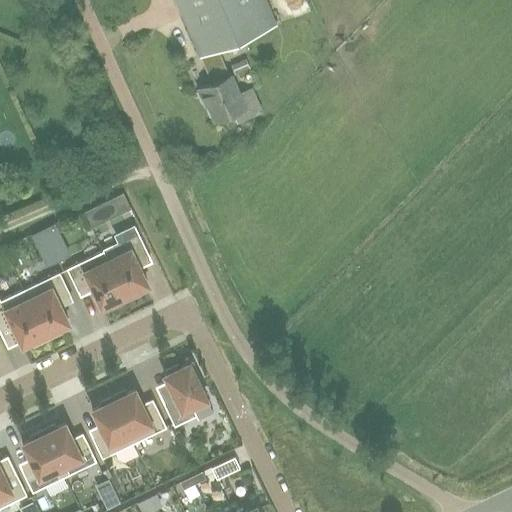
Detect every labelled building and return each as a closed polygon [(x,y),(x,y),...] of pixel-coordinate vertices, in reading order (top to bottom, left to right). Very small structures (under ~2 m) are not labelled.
[(227,71),(217,48),(276,23),(265,0),(175,0),(209,79),(195,85),(204,106),(207,105),(213,120),(245,107),(230,70),(227,71)] [(117,242),(102,249),(102,250),(126,300),(141,292),(139,288),(147,284),(139,267),(137,262),(149,256),(138,233),(134,225),(114,234),(117,242)] [(63,244),(52,249),(58,259),(68,254),(63,244)] [(52,249),(42,254),(47,265),(58,259),(52,249)] [(102,250),(66,268),(77,291),(90,285),(101,307),(109,302),(112,307),(126,300),(102,250)] [(23,289),(47,338),(61,331),(59,327),(68,322),(58,300),(70,294),(59,271),(23,289)] [(0,323),(9,320),(21,345),(30,341),(32,345),(47,338),(23,289),(0,299),(0,323)] [(190,365),(189,362),(179,367),(177,364),(164,370),(166,373),(163,375),(173,394),(161,400),(174,425),(195,415),(197,419),(213,411),(196,378),(199,376),(193,363),(190,365)] [(124,390),(111,396),(134,442),(166,426),(154,403),(144,409),(134,389),(126,393),(124,390)] [(102,457),(134,442),(111,396),(98,402),(100,405),(92,409),(101,429),(90,434),(102,457)] [(64,476),(96,460),(84,437),(74,442),(64,423),(56,427),(54,423),(42,430),(64,476)] [(42,430),(29,436),(30,439),(22,443),(31,463),(20,468),(32,491),(64,476),(42,430)] [(234,456),(211,467),(216,478),(239,467),(234,456)] [(0,506),(26,494),(15,471),(4,476),(0,467),(0,506)] [(202,470),(191,475),(195,483),(205,478),(202,470)] [(195,483),(191,475),(179,481),(183,489),(195,483)]
